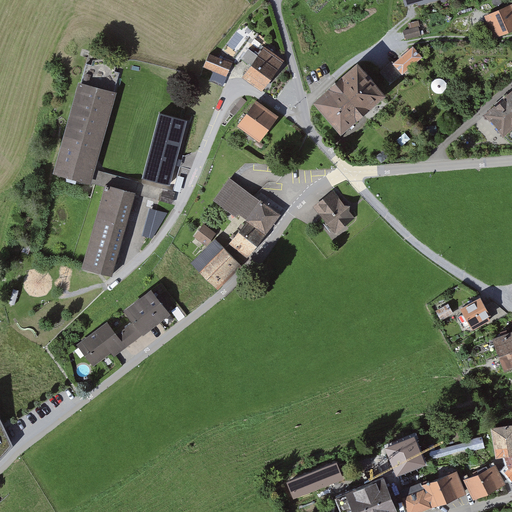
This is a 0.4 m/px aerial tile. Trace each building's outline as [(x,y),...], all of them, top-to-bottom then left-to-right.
[(405,0),(408,11),(448,0),(405,0)] [(511,7),(486,17),(497,40),(511,32),(511,7)] [(420,25),(405,27),(406,37),(421,36),(420,25)] [(286,59),(265,46),(246,75),(265,88),(286,59)] [(425,58),(415,47),(388,71),(398,81),(425,58)] [(210,81),(224,87),(233,63),(208,53),(202,67),(213,71),(210,81)] [(363,66),(342,84),(369,115),(391,97),(363,66)] [(113,93),(81,84),(55,172),(90,182),(94,170),(113,93)] [(342,84),(318,102),(346,136),(369,115),(342,84)] [(511,94),(489,114),(507,136),(511,140),(511,94)] [(230,112),(235,117),(247,102),(241,97),(230,112)] [(279,115),(256,99),(239,125),(262,140),(279,115)] [(143,179),(170,187),(187,123),(160,116),(143,179)] [(279,211),(231,176),(215,197),(248,220),(263,232),(279,211)] [(136,194),(105,186),(83,270),(113,278),(136,194)] [(355,217),(333,190),(313,205),(337,232),(355,217)] [(248,220),(231,241),(246,253),(263,232),(248,220)] [(216,232),(203,223),(194,235),(206,243),(216,232)] [(238,260),(216,239),(193,260),(214,282),(238,260)] [(172,311),(154,287),(128,306),(134,315),(116,328),(129,343),(172,311)] [(495,320),(484,296),(464,306),(475,329),(495,320)] [(108,320),(78,341),(96,367),(129,343),(108,320)] [(511,372),(511,332),(495,339),(508,374),(511,372)] [(0,456),(13,442),(0,413),(0,456)] [(511,468),(507,472),(511,477),(511,424),(494,428),(498,459),(507,458),(511,467),(511,468)] [(396,462),(390,449),(376,455),(382,468),(389,465),(396,462)] [(497,467),(467,480),(475,499),(505,486),(497,467)] [(456,468),(402,491),(410,511),(416,511),(466,492),(456,468)] [(382,478),(336,497),(342,511),(352,507),(354,511),(394,511),(396,511),(382,478)]
